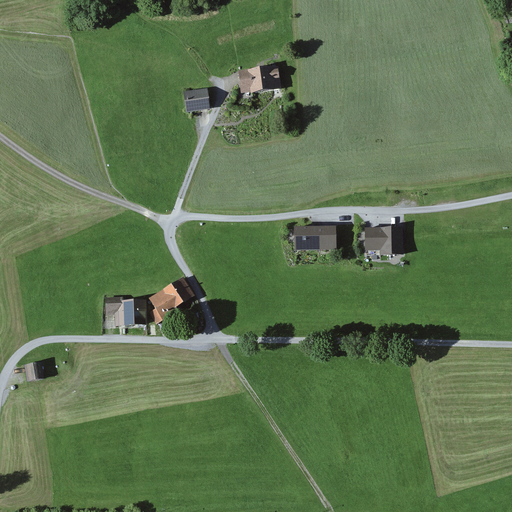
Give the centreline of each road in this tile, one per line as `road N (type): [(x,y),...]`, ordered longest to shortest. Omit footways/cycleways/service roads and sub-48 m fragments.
road 1 (unclassified): [(0,394),(6,370),(29,347),(221,339),(169,237),(167,224),(178,216),(441,208),(511,195)]
road 2 (track): [(511,343),(221,339)]
road 3 (track): [(331,511),(221,339)]
